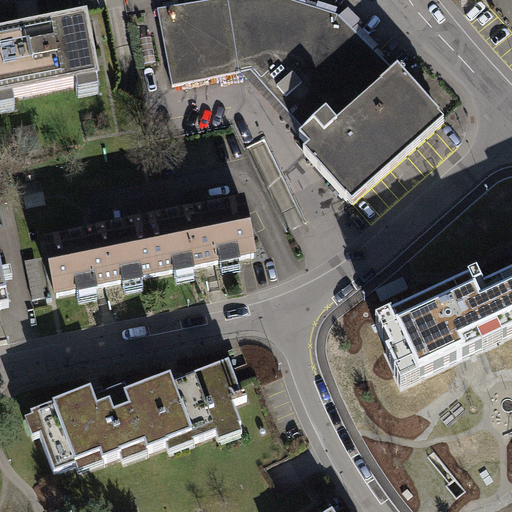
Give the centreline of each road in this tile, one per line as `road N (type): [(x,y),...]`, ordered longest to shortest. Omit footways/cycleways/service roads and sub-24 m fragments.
road 1 (residential): [(0,377),(288,317)]
road 2 (residential): [(288,317),(363,265),(511,135)]
road 3 (residential): [(288,317),(310,393),(345,466),(380,511)]
road 4 (residential): [(412,7),(511,107)]
